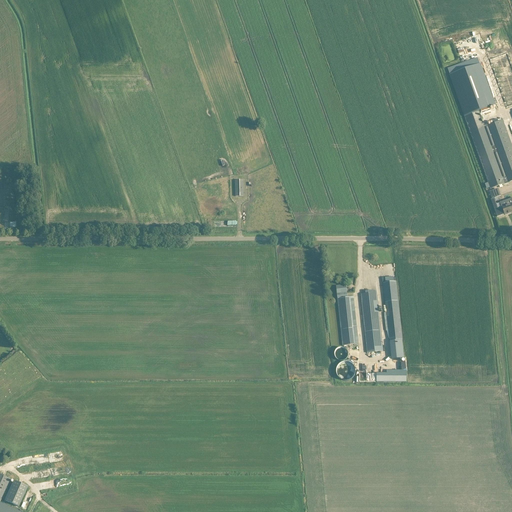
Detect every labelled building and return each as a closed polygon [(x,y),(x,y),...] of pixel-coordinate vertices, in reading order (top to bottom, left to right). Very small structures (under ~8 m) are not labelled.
[(511,75),(505,56),(488,62),(504,107),(511,103),(511,75)] [(480,63),(449,75),(490,189),(511,181),(511,145),(503,120),(486,127),(485,125),(483,126),(478,111),(495,105),(480,63)] [(235,180),(235,192),(235,197),(243,196),(243,180),(235,180)] [(502,207),(503,210),(505,215),(511,212),(511,203),(506,206),(506,205),(502,206),(502,207)] [(497,206),(493,207),(494,210),(497,217),(505,215),(503,210),(502,207),(498,209),(497,206)] [(0,223),(0,224),(4,229),(9,224),(5,219),(0,223)] [(396,282),(384,283),(384,288),(387,313),(384,313),(386,331),(389,330),(390,341),(402,339),(396,282)] [(347,293),(346,285),(336,286),(337,294),(347,293)] [(361,296),(362,301),(366,353),(382,352),(376,291),(365,292),(366,296),(364,296),(364,294),(361,294),(361,296)] [(359,343),(358,343),(353,297),(338,299),(343,346),(359,344),(359,343)] [(390,341),(392,359),(404,358),(402,339),(390,341)] [(346,351),(346,348),(341,348),(341,351),(337,351),(337,357),(340,357),(340,359),(344,359),(344,355),(347,355),(347,351),(346,351)] [(382,374),(382,382),(387,382),(404,382),(407,382),(407,371),(406,371),(387,371),(387,374),(382,374)] [(0,511),(18,511),(0,503),(0,500),(10,479),(0,474),(0,511)] [(18,507),(27,486),(14,480),(5,500),(18,507)]
